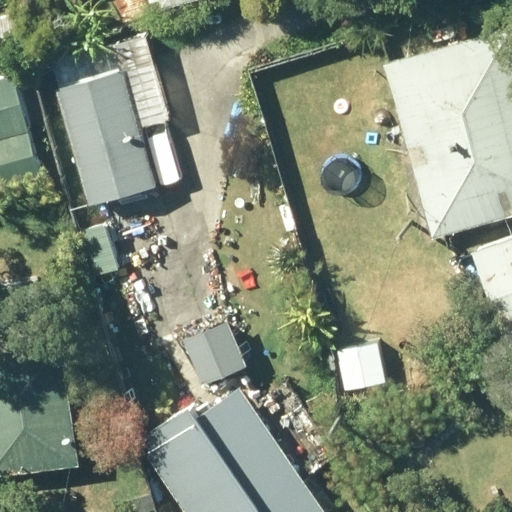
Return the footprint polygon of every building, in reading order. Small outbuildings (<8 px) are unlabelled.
[(127,0),(132,14),(161,6),(159,0),(127,0)] [(4,12),(6,29),(37,25),(34,8),(4,12)] [(511,21),(393,54),(442,233),(511,213),(511,21)] [(98,197),(166,179),(150,120),(175,113),(152,27),(59,52),(98,197)] [(0,185),(52,170),(22,72),(0,78),(0,185)] [(374,199),(364,218),(386,232),(397,213),(374,199)] [(511,231),(482,241),(511,328),(511,231)] [(194,333),(210,376),(255,360),(238,317),(194,333)] [(0,468),(91,458),(76,330),(0,338),(0,468)] [(347,511),(255,378),(217,404),(210,393),(157,429),(165,440),(158,444),(203,511),(347,511)]
